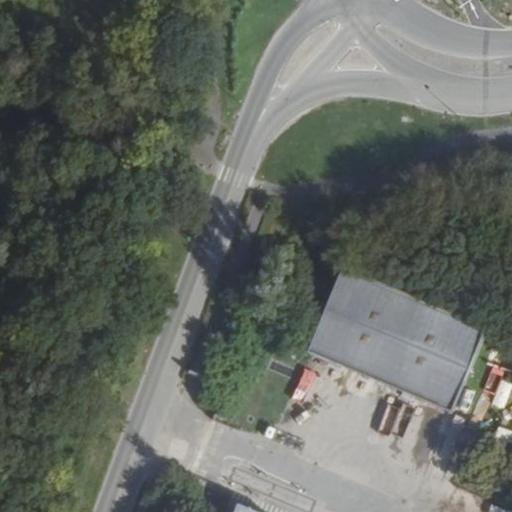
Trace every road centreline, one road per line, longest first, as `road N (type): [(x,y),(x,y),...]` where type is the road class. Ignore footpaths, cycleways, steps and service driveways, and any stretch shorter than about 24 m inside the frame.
road 1 (tertiary): [(112,511),(240,163)]
road 2 (tertiary): [(343,0),(316,12),(278,50),(239,144),(240,163)]
road 3 (tertiary): [(295,98),(371,82),(437,86)]
road 4 (secondary): [(511,41),(459,38),(419,24),(389,0)]
